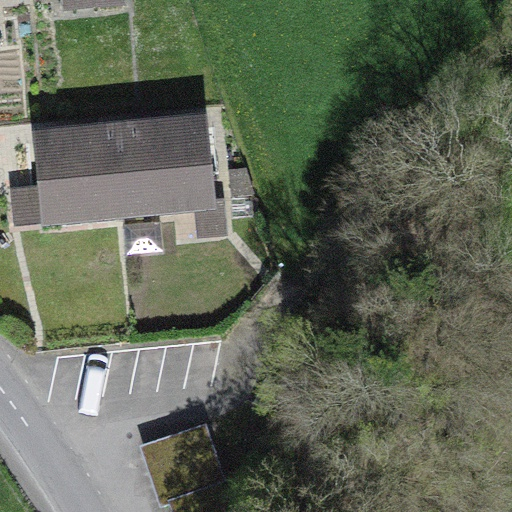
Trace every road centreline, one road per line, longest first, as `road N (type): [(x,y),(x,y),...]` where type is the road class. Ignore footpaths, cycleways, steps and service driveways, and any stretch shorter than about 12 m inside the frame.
road 1 (track): [(511,30),(428,111),(230,386)]
road 2 (tertiary): [(80,511),(0,387)]
